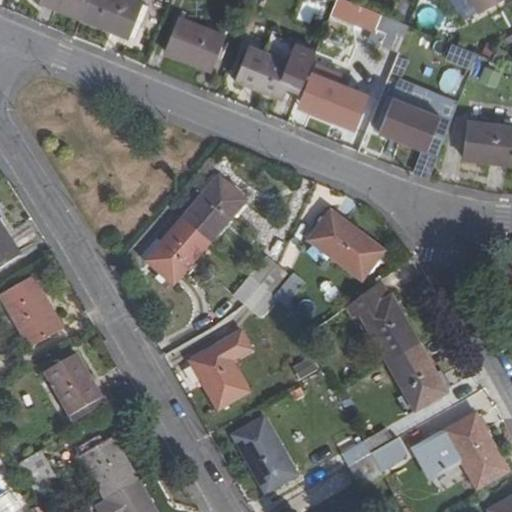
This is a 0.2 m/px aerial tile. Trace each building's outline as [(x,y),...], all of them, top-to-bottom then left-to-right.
[(37,0),(38,0),(80,17),(86,0),(37,0)] [(140,3),(132,0),(86,0),(80,17),(126,36),(140,3)] [(347,0),(334,0),(329,15),(372,32),(380,13),(347,0)] [(469,0),(476,11),(487,5),(483,0),(469,0)] [(223,39),(177,19),(164,51),(210,71),(223,39)] [(380,47),(397,54),(408,26),(391,19),(380,47)] [(293,43),(269,34),(262,52),(286,62),(293,43)] [(262,52),(247,46),(244,54),(239,52),(230,77),(234,78),(233,80),(282,99),(287,87),(298,91),(314,52),(293,43),(286,62),(262,52)] [(470,68),(475,54),(450,45),(445,60),(470,68)] [(449,65),(438,81),(451,91),(463,75),(449,65)] [(366,94),(318,76),(305,108),(352,128),(366,94)] [(437,118),(390,99),(377,132),(423,151),(437,118)] [(511,127),(467,122),(462,157),(511,163),(511,127)] [(218,178),(182,220),(209,244),(245,202),(218,178)] [(379,251),(325,212),(306,240),(359,280),(379,251)] [(172,286),(209,244),(182,220),(146,261),(172,286)] [(0,267),(18,256),(0,227),(0,267)] [(265,258),(248,278),(259,287),(276,267),(265,258)] [(285,276),(276,267),(259,287),(269,296),(285,276)] [(59,330),(30,277),(0,293),(0,298),(28,348),(59,330)] [(232,297),(243,306),(259,287),(248,278),(232,297)] [(289,279),(273,299),(284,309),(301,289),(289,279)] [(390,299),(379,279),(347,303),(356,318),(361,315),(388,363),(420,344),(394,297),(390,299)] [(253,315),(269,296),(259,287),(243,306),(253,315)] [(251,348),(241,330),(191,359),(220,408),(249,391),(231,360),(251,348)] [(446,393),(420,344),(388,363),(415,410),(446,393)] [(98,397),(74,353),(41,371),(67,415),(98,397)] [(309,355),(292,367),(301,380),(318,368),(309,355)] [(475,414),(414,448),(430,478),(461,462),(477,490),(508,473),(475,414)] [(297,475),(264,417),(233,435),(266,492),(297,475)] [(385,429),(363,441),(370,453),(392,441),(385,429)] [(80,454),(105,500),(136,482),(110,437),(80,454)] [(341,453),(348,466),(370,453),(363,441),(341,453)] [(398,452),(392,441),(370,453),(377,464),(398,452)] [(44,465),(36,453),(17,464),(24,476),(44,465)] [(355,477),(377,464),(370,453),(348,466),(355,477)] [(153,511),(136,482),(105,500),(112,511),(153,511)] [(511,511),(511,495),(487,509),(488,511),(511,511)]
